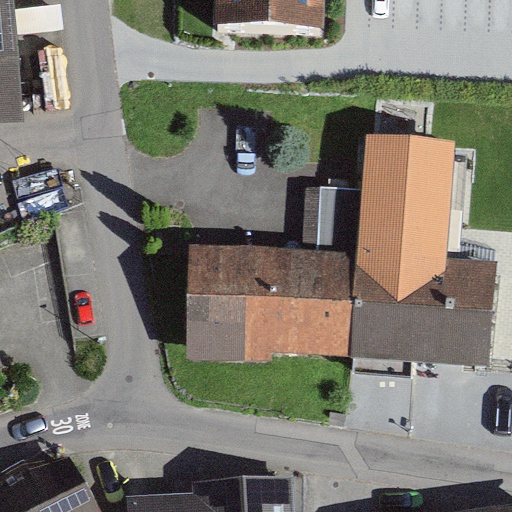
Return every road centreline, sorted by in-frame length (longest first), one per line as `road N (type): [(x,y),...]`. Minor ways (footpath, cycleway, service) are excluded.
road 1 (residential): [(88,0),(140,417)]
road 2 (residential): [(140,417),(511,476)]
road 3 (residential): [(0,444),(140,417)]
